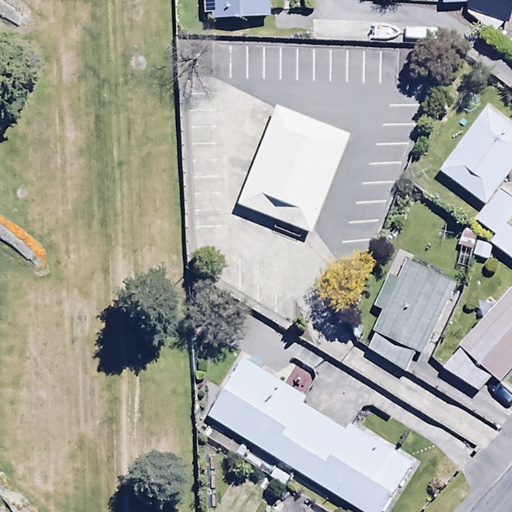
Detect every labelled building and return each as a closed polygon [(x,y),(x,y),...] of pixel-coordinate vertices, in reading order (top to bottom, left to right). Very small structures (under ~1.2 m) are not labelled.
[(212,15),(212,20),(268,17),(266,0),(202,0),(203,15),(212,15)] [(511,14),(511,0),(470,0),(467,11),(509,25),(511,14)] [(350,120),(277,90),(235,192),(308,222),(350,120)] [(511,170),(511,132),(484,111),(438,172),(484,207),(511,170)] [(511,217),(511,201),(500,192),(475,223),(494,237),(489,243),(511,261),(511,231),(505,226),(511,217)] [(414,354),(419,357),(454,284),(404,262),(396,280),(386,276),(371,309),(380,313),(371,333),(374,335),(367,349),(404,374),(414,354)] [(498,383),(511,368),(511,290),(457,347),(459,349),(440,369),(477,392),(491,377),(498,383)] [(309,396),(244,356),(208,415),(362,511),(384,511),(415,463),(352,423),(346,431),(304,405),(309,396)] [(319,511),(303,496),(286,511),(319,511)]
